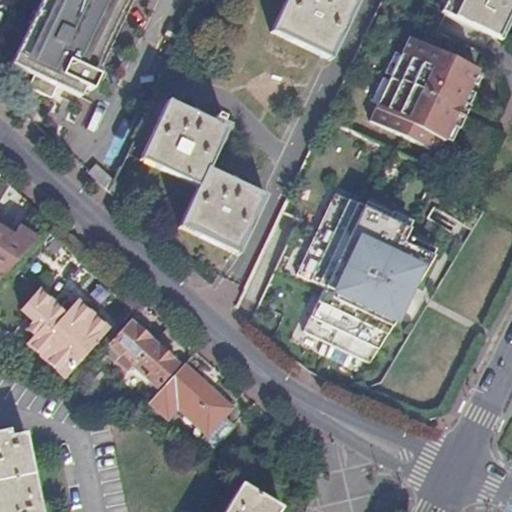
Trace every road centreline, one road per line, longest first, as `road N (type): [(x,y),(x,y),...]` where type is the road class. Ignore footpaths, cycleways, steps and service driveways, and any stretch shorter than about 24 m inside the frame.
road 1 (residential): [(452,474),(418,467),(288,391),(0,137)]
road 2 (secondary): [(511,359),(452,474)]
